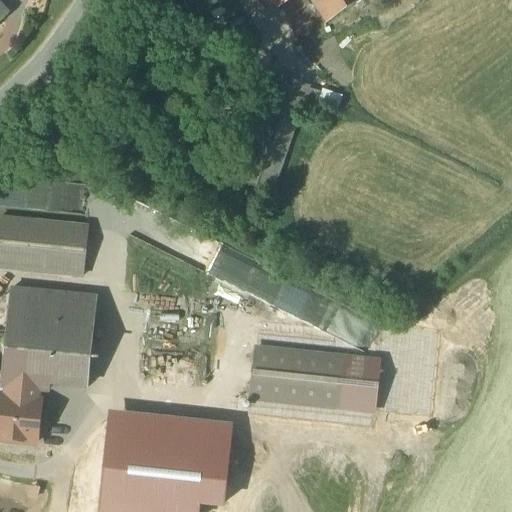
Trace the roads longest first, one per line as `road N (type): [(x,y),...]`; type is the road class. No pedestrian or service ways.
road 1 (track): [(44,56),(92,163),(88,197)]
road 2 (unclassified): [(82,0),(57,45),(0,99)]
